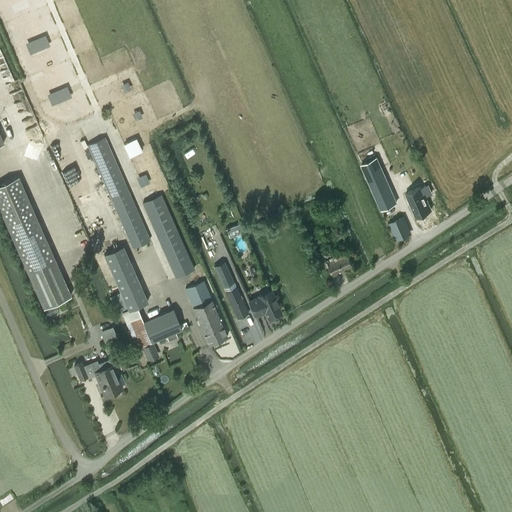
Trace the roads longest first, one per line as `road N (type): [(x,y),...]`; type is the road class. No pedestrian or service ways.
road 1 (track): [(68,511),(510,221),(494,173),(511,158)]
road 2 (unclassified): [(27,511),(511,181)]
